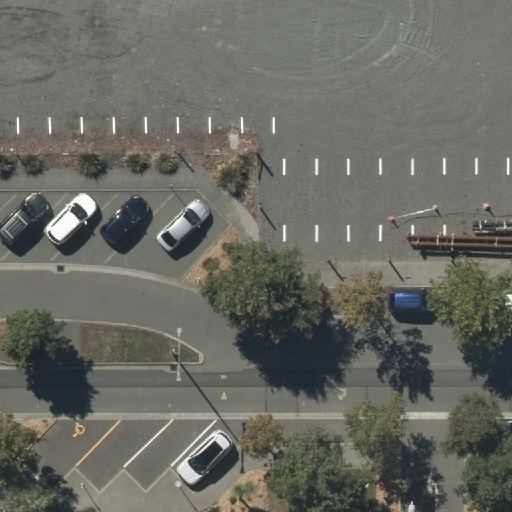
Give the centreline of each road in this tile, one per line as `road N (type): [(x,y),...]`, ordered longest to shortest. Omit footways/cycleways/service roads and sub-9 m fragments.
road 1 (unclassified): [(0,295),(101,294),(357,361)]
road 2 (unclassified): [(357,361),(251,392),(0,392)]
road 3 (unclassified): [(511,361),(357,361)]
